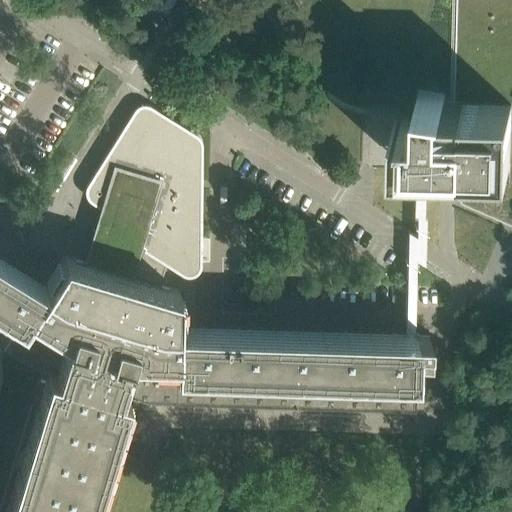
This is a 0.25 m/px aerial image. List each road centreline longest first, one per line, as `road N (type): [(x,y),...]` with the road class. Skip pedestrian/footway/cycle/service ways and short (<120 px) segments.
road 1 (residential): [(511,305),(149,75)]
road 2 (residential): [(0,240),(25,257),(149,75)]
road 3 (residential): [(149,75),(27,0)]
